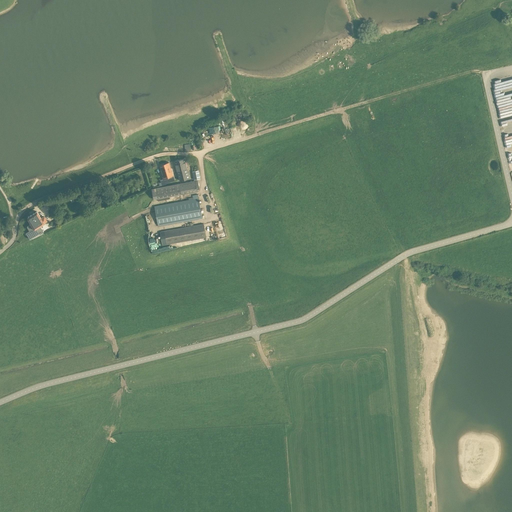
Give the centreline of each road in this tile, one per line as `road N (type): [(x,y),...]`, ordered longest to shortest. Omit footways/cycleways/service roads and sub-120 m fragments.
road 1 (unclassified): [(0,401),(296,322),(405,254),(511,223)]
road 2 (track): [(418,511),(400,290),(405,254),(339,110)]
road 3 (track): [(489,77),(475,70),(199,152)]
road 4 (unclassified): [(0,253),(35,201),(158,154),(199,152)]
road 5 (unknown): [(148,156),(205,150),(207,217),(152,228)]
road 6 (unclassified): [(511,194),(487,85),(492,74),(511,69)]
